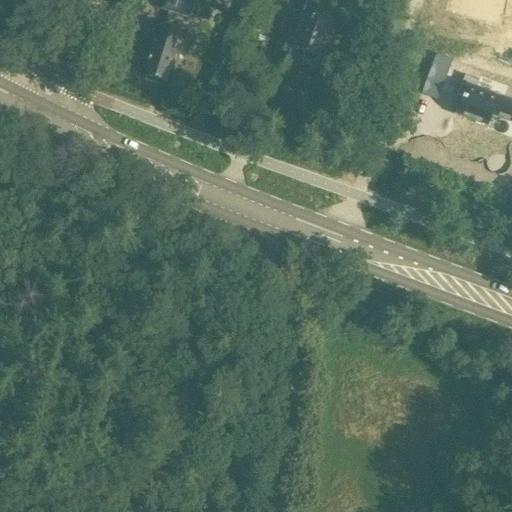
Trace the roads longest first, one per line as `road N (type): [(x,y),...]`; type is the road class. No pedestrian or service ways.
road 1 (primary): [(511,306),(230,203),(38,110)]
road 2 (unclassified): [(38,110),(88,0)]
